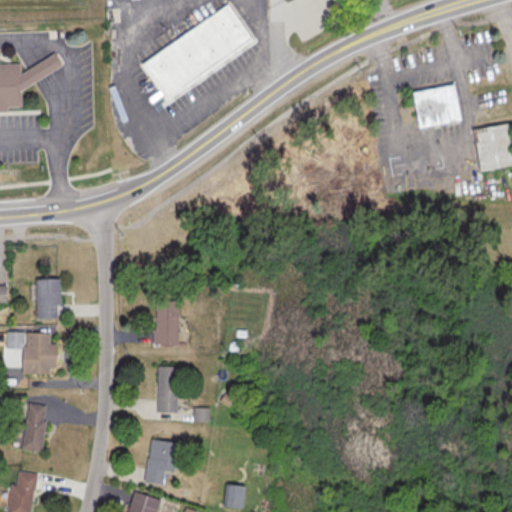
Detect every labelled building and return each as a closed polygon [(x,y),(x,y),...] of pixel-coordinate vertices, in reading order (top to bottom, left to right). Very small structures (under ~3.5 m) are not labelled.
[(215,15),(232,3),(258,38),(240,51),(215,15)] [(215,15),(240,51),(170,102),(145,65),(215,15)] [(59,52),(66,63),(52,74),(28,91),(28,108),(0,108),(0,62),(25,61),(26,74),(44,62),(59,52)] [(409,93),(416,128),(460,120),(453,85),(409,93)] [(511,168),(509,125),(474,126),(475,169),(511,168)] [(34,319),(58,319),(58,279),(34,279),(34,319)] [(152,301),(152,344),(176,344),(176,301),(152,301)] [(54,374),(55,344),(49,343),(49,333),(5,332),(5,349),(21,349),(21,374),(54,374)] [(156,366),(156,411),(176,411),(176,366),(156,366)] [(46,406),(25,404),(20,449),(40,452),(46,406)] [(206,408),(193,408),(193,420),(204,420),(204,414),(206,414),(206,408)] [(173,471),(176,443),(149,439),(143,481),(162,483),(164,470),(173,471)] [(29,511),(35,473),(13,470),(6,511),(29,511)] [(243,484),(224,483),(223,506),(242,506),(243,484)] [(155,511),(159,499),(130,491),(124,511),(155,511)]
